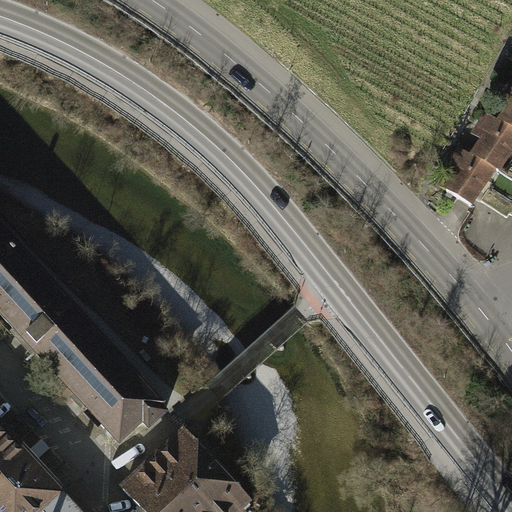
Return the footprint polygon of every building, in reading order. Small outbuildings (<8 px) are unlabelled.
[(494,145),(482,167),(504,179),(509,182),(511,177),(511,132),(506,129),(493,122),(484,139),(494,145)] [(466,180),(453,202),(467,210),(481,218),(504,179),(482,167),(463,156),(453,173),(466,180)] [(0,313),(42,358),(83,321),(0,231),(0,313)] [(162,405),(83,321),(42,358),(121,443),(144,421),(150,428),(165,415),(159,408),(162,405)] [(0,511),(30,511),(56,488),(0,426),(0,511)] [(238,511),(250,502),(186,433),(124,489),(144,511),(238,511)] [(77,511),(56,488),(30,511),(77,511)]
